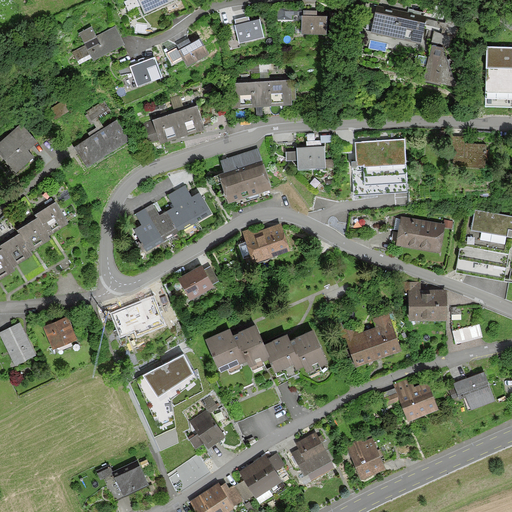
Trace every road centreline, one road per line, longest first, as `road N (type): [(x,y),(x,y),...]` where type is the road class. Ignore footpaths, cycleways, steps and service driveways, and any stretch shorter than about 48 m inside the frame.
road 1 (residential): [(116,283),(104,244),(119,195),(175,156),(258,128),(511,122)]
road 2 (residential): [(511,309),(271,213),(139,282),(116,283)]
road 3 (residential): [(511,345),(361,386),(156,511)]
road 4 (tertiary): [(347,511),(511,435)]
road 5 (residential): [(116,283),(91,299),(0,310)]
